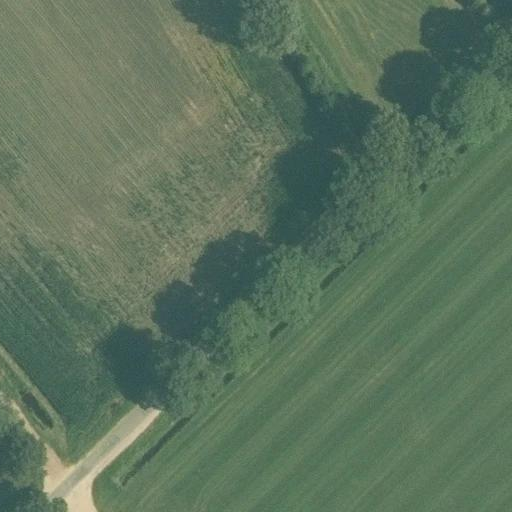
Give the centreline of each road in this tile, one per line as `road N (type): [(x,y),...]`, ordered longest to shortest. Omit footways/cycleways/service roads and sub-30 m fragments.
road 1 (unclassified): [(43,511),(511,54)]
road 2 (track): [(0,406),(83,511)]
